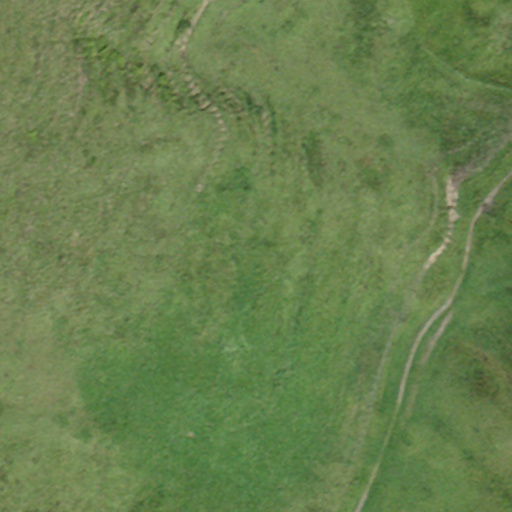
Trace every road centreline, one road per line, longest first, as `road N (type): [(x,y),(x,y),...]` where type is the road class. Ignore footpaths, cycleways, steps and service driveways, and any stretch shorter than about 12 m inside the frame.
road 1 (track): [(0,423),(116,419),(232,469),(312,471),(383,457)]
road 2 (track): [(360,511),(426,338),(443,312),(511,277)]
